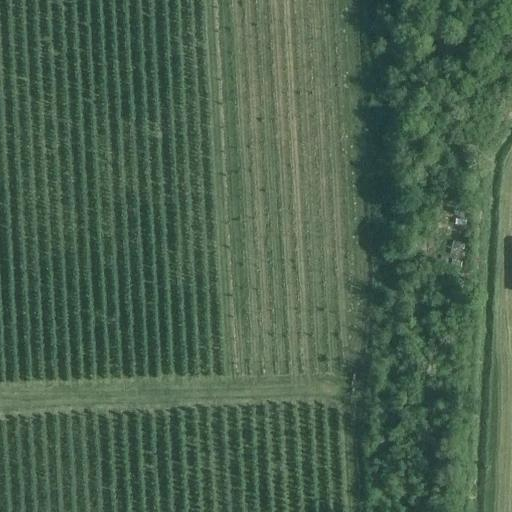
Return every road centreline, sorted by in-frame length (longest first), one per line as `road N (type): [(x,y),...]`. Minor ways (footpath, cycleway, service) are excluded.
road 1 (track): [(353,511),(352,390),(0,401)]
road 2 (track): [(352,390),(367,282),(357,0)]
